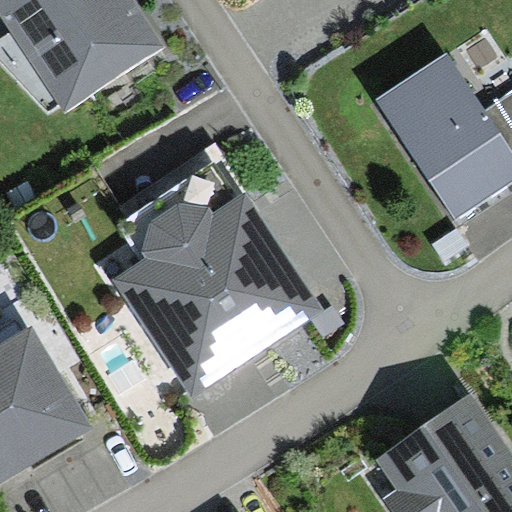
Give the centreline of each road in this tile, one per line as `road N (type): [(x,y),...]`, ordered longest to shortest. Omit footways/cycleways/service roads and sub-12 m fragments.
road 1 (residential): [(395,341),(185,0)]
road 2 (residential): [(110,511),(395,341)]
road 3 (residential): [(395,341),(511,259)]
